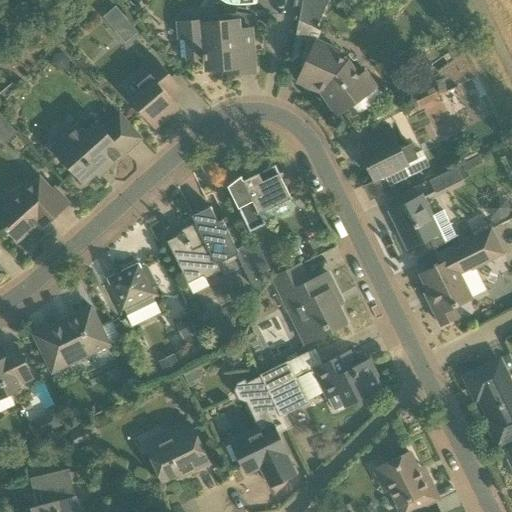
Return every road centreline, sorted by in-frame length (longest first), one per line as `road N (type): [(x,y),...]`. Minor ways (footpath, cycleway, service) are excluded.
road 1 (residential): [(268,111),(233,115),(207,131),(0,306)]
road 2 (residential): [(426,375),(325,166),(305,133),(268,111)]
road 3 (residential): [(289,511),(426,375)]
road 4 (residential): [(491,511),(426,375)]
